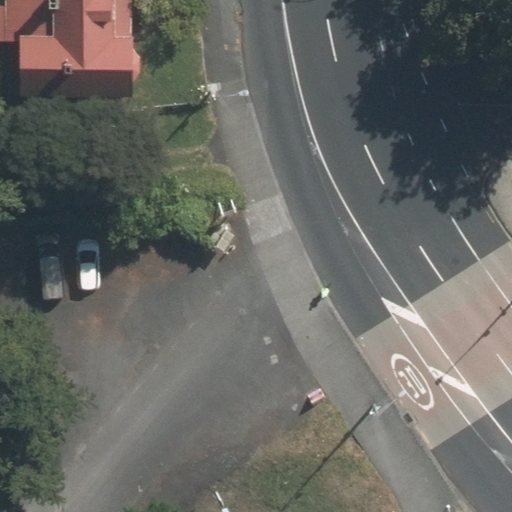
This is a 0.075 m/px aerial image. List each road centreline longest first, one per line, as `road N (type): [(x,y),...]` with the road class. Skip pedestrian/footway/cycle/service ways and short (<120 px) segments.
road 1 (secondary): [(511,480),(443,375),(367,220)]
road 2 (secondary): [(367,220),(511,364)]
road 3 (residential): [(324,97),(511,131)]
road 4 (secondary): [(324,97),(367,220)]
